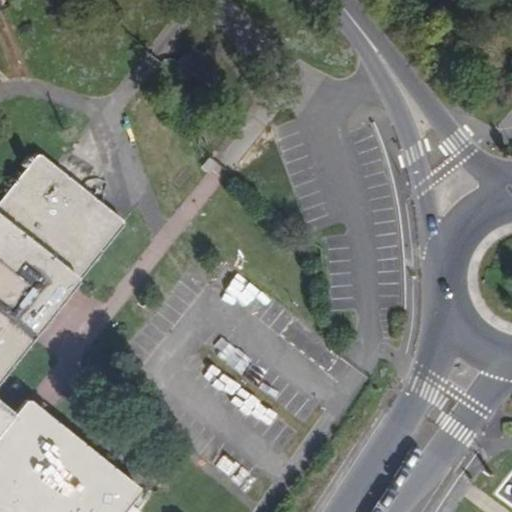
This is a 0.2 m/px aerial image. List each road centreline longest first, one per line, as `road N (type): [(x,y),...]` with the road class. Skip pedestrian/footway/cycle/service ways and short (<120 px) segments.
road 1 (primary): [(446,318),(426,392),(353,511)]
road 2 (primary): [(406,511),(510,365)]
road 3 (tertiary): [(407,96),(441,260)]
road 4 (tertiary): [(510,200),(407,96)]
